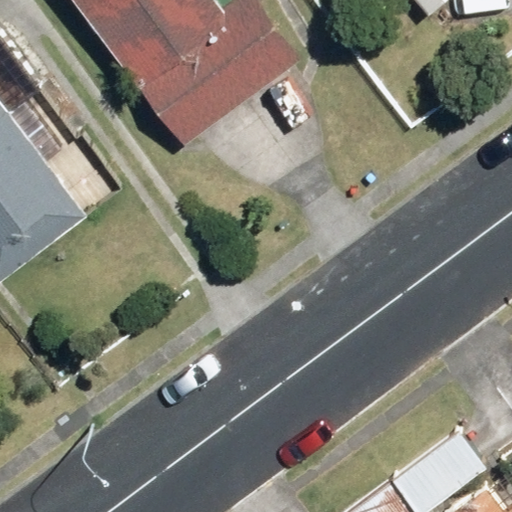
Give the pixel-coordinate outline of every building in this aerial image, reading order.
[(101,0),(199,133),(314,49),(277,0),(101,0)] [(424,0),(432,10),(445,0),(424,0)] [(0,70),(0,252),(13,270),(101,204),(0,70)] [(462,412),(337,510),(339,511),(424,511),(496,456),(462,412)] [(453,502),(459,511),(511,511),(511,478),(505,468),(453,502)]
